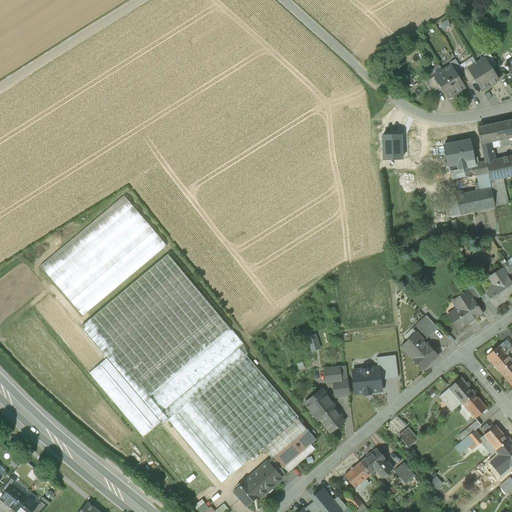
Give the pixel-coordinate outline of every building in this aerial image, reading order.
[(497,66),(489,53),(483,56),(485,58),(492,69),(497,66)] [(492,69),(485,58),(476,64),(491,87),(496,84),(495,82),(499,80),(492,69)] [(461,70),(455,60),(449,63),(451,66),(458,77),(463,74),(461,70)] [(468,69),(467,69),(474,80),(481,91),(485,89),(486,91),(491,87),(476,64),(468,69)] [(451,66),(442,71),(457,95),(463,92),(462,90),(465,88),(458,77),(451,66)] [(474,80),(467,69),(468,69),(466,66),(461,70),(463,74),(469,83),(474,80)] [(442,71),(434,77),(440,88),(447,99),(451,97),(452,98),(457,95),(442,71)] [(434,77),(428,81),(434,91),(440,88),(434,77)] [(511,120),(477,128),(481,144),(485,162),(492,161),(489,146),(492,145),(491,142),(511,137),(511,120)] [(444,140),(396,143),(395,143),(382,144),(383,150),(396,149),(397,167),(406,167),(415,166),(434,165),(448,164),(444,145),(445,145),(444,140)] [(445,145),(444,145),(448,164),(449,166),(449,167),(452,180),(476,174),(474,164),(470,140),(445,145)] [(511,156),(492,161),(485,162),(488,174),(489,182),(503,179),(511,176),(511,156)] [(485,162),(474,164),(476,174),(477,176),(488,174),(485,162)] [(488,174),(477,176),(480,191),(491,188),(489,182),(488,174)] [(503,179),(489,182),(491,188),(495,207),(508,204),(503,179)] [(495,207),(491,188),(480,191),(455,196),(459,215),(495,208),(495,207)] [(123,195),(40,264),(82,315),(165,246),(123,195)] [(459,215),(455,196),(445,198),(449,217),(459,215)] [(168,255),(81,327),(163,424),(168,420),(168,421),(168,420),(162,412),(150,398),(231,331),(168,255)] [(511,271),(508,266),(502,270),(511,285),(511,271)] [(501,269),(488,279),(492,286),(484,292),(494,307),(511,294),(511,285),(502,270),(501,269)] [(480,297),(471,285),(465,289),(466,292),(467,292),(474,301),(480,297)] [(474,301),(467,292),(466,292),(458,297),(463,305),(447,316),(457,331),(464,326),(465,327),(482,315),(474,301)] [(51,294),(34,308),(88,372),(104,358),(51,294)] [(438,328),(426,316),(415,326),(427,338),(438,328)] [(231,331),(150,398),(162,412),(244,345),(232,330),(231,331)] [(315,333),(307,336),(312,352),(321,349),(315,333)] [(438,356),(416,333),(401,347),(422,371),(428,365),(429,366),(432,362),(438,356)] [(502,343),(487,357),(500,372),(511,362),(511,361),(511,348),(510,346),(507,348),(502,343)] [(244,345),(162,412),(168,420),(247,354),(244,345)] [(168,420),(168,421),(221,484),(263,448),(300,417),(247,354),(168,420)] [(378,368),(380,381),(398,378),(395,356),(376,358),(377,368),(378,368)] [(511,362),(500,372),(511,386),(511,362)] [(341,381),(339,367),(324,369),(326,384),(333,383),(333,382),(341,381)] [(380,381),(378,368),(377,368),(352,371),(355,395),(363,394),(363,396),(371,395),(371,393),(381,392),(380,381)] [(473,393),(461,378),(449,388),(449,389),(462,403),(473,393)] [(333,382),(333,383),(335,397),(349,396),(347,381),(341,381),(333,382)] [(449,389),(439,397),(452,411),(462,403),(449,389)] [(322,390),(304,404),(317,419),(318,418),(333,405),(322,390)] [(473,393),(462,403),(474,418),(486,408),(473,393)] [(333,405),(318,418),(330,433),(344,423),(337,414),(339,412),(333,405)] [(317,437),(300,417),(263,448),(271,458),(272,459),(301,434),(309,444),(317,437)] [(142,419),(142,424),(135,424),(135,429),(149,430),(149,419),(142,419)] [(477,421),(468,428),(472,433),(475,430),(481,425),(477,421)] [(481,437),(480,438),(483,441),(481,442),(487,449),(492,445),(496,451),(508,441),(495,426),(481,437)] [(408,428),(398,437),(408,448),(418,440),(408,428)] [(481,437),(475,430),(472,433),(454,448),(460,454),(469,446),(472,450),(481,442),(483,441),(480,438),(481,437)] [(272,459),(272,460),(285,475),(314,450),(309,444),(301,434),(272,459)] [(511,462),(511,445),(508,441),(496,451),(509,466),(511,462)] [(367,456),(360,462),(370,475),(371,475),(376,471),(380,476),(386,472),(388,474),(393,469),(387,461),(376,448),(369,454),(369,453),(366,456),(367,456)] [(271,458),(246,481),(259,496),(258,496),(260,498),(286,475),(285,475),(272,460),(272,459),(271,458)] [(360,462),(344,476),(354,488),(370,475),(360,462)] [(415,476),(404,462),(394,471),(405,484),(415,476)] [(511,470),(510,468),(501,476),(505,481),(509,478),(511,475),(511,470)] [(437,476),(432,480),(438,487),(442,483),(437,476)] [(12,485),(16,481),(11,477),(0,490),(4,494),(12,485)] [(505,481),(499,486),(506,494),(511,488),(511,480),(509,478),(505,481)] [(28,490),(16,481),(12,485),(24,495),(28,490)] [(246,481),(233,492),(247,506),(258,496),(259,496),(246,481)] [(13,509),(24,495),(12,485),(4,494),(1,499),(13,509)] [(332,502),(322,489),(311,499),(313,502),(321,511),(338,511),(340,511),(332,502)] [(362,504),(350,491),(343,497),(354,510),(362,504)] [(24,495),(13,509),(16,511),(31,511),(37,505),(36,505),(24,495)] [(338,497),(332,502),(340,511),(343,511),(348,508),(338,497)] [(40,500),(36,505),(37,505),(31,511),(42,511),(47,506),(40,500)] [(98,511),(87,502),(79,511),(98,511)] [(321,511),(313,502),(303,510),(305,511),(321,511)]
